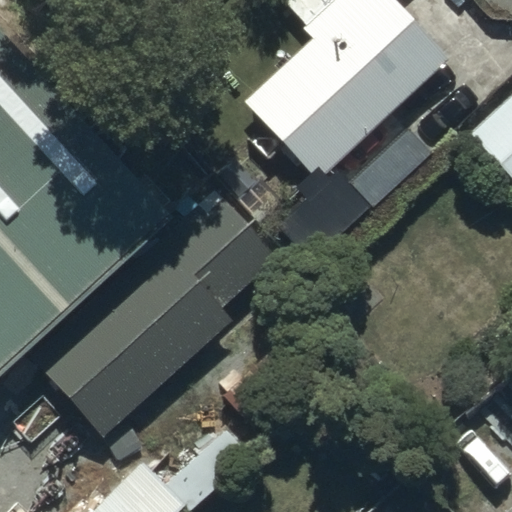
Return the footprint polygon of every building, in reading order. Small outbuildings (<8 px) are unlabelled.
[(240,95),(311,174),(444,54),(395,0),(280,0),(310,33),(240,95)] [(0,375),(158,229),(0,58),(0,375)] [(511,87),(467,128),(511,178),(511,87)] [(29,354),(98,431),(229,315),(215,300),(270,251),(214,189),(29,354)] [(201,368),(244,418),(294,374),(267,343),(272,339),(256,320),(201,368)] [(136,427),(160,454),(222,399),(198,372),(136,427)] [(433,443),(471,484),(495,462),(456,421),(433,443)] [(80,511),(166,511),(178,500),(186,508),(247,449),(220,422),(162,480),(138,456),(80,511)] [(387,511),(450,511),(421,481),(387,511)]
